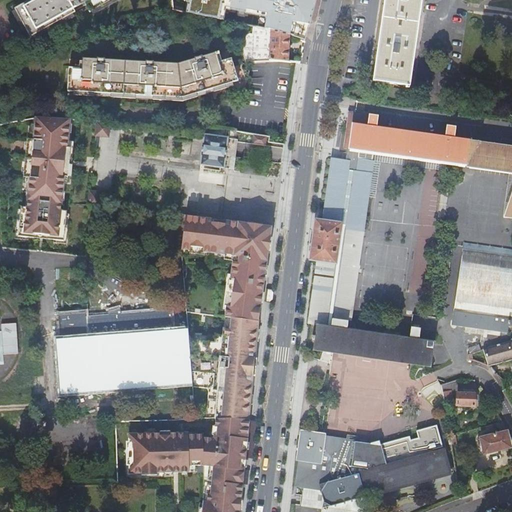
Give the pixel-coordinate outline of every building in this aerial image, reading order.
[(33,0),(16,10),(31,38),(77,13),(75,10),(85,4),(91,14),(115,0),(33,0)] [(291,36),(305,39),(316,1),(316,0),(186,0),(185,11),(255,26),(272,30),(291,36)] [(374,82),(406,86),(406,89),(410,89),(410,87),(419,24),(422,0),(384,0),(384,5),(383,13),(383,18),(382,23),(380,34),(379,47),(377,55),(374,82)] [(246,33),(244,50),(244,52),(247,63),(268,61),(269,60),(288,62),(291,36),(272,30),(255,26),(253,35),(246,33)] [(83,67),(69,67),(68,90),(182,98),(239,81),(233,59),(219,63),(218,56),(220,55),(220,52),(203,57),(202,55),(199,57),(195,57),(196,60),(179,64),(154,63),(154,61),(150,61),(146,60),(146,62),(105,60),(106,58),(102,58),(97,57),(97,60),(84,59),(83,67)] [(276,64),(250,66),(234,93),(234,125),(284,133),(292,66),(276,64)] [(504,189),(493,220),(510,221),(511,219),(511,147),(447,138),(447,128),(439,126),(437,137),(372,128),(369,127),(370,116),(361,115),(359,125),(343,123),(340,150),(344,151),(343,158),(326,158),(319,221),(307,220),(299,262),(312,264),(304,324),(308,325),(348,330),(349,321),(358,268),(373,161),(359,159),(360,152),(509,176),(504,189)] [(37,116),(36,117),(35,125),(34,140),(30,139),(26,178),(30,178),(27,208),(24,207),(21,207),(21,209),(18,236),(28,237),(54,240),(64,241),(65,224),(67,212),(64,211),(61,211),(64,177),(68,177),(71,148),(67,148),(70,119),(37,116)] [(70,184),(74,143),(70,142),(73,119),(70,119),(67,148),(71,148),(68,177),(64,177),(61,211),(64,211),(66,184),(70,184)] [(110,122),(97,121),(96,136),(102,136),(109,130),(110,122)] [(35,125),(32,125),(31,133),(28,133),(23,184),(27,184),(24,207),(27,208),(30,178),(26,178),(30,139),(34,140),(35,125)] [(255,133),(254,142),(269,143),(270,135),(255,133)] [(228,139),(205,135),(204,145),(203,145),(202,156),(201,166),(224,169),(225,161),(226,160),(228,149),(227,149),(228,139)] [(96,192),(90,192),(89,207),(101,208),(102,199),(96,192)] [(21,209),(18,209),(15,239),(28,240),(28,237),(18,236),(21,209)] [(270,230),(193,218),(190,254),(231,261),(226,316),(262,321),(270,230)] [(64,241),(54,240),(53,243),(66,244),(68,225),(65,224),(64,241)] [(449,326),(505,333),(507,325),(511,325),(511,249),(462,243),(460,246),(451,311),(449,326)] [(191,339),(191,332),(175,333),(174,311),(173,311),(173,312),(148,314),(124,316),(122,311),(122,310),(122,309),(111,313),(111,314),(112,314),(112,317),(88,318),(88,315),(89,314),(89,313),(61,316),(61,317),(62,317),(64,341),(59,342),(63,393),(195,383),(194,372),(191,339)] [(232,318),(224,317),(223,328),(231,329),(232,318)] [(186,473),(188,473),(188,466),(196,466),(202,466),(212,467),(210,496),(207,496),(206,502),(202,502),(202,503),(201,511),(238,511),(248,420),(247,420),(257,322),(232,318),(231,329),(223,328),(222,335),(222,342),(214,341),(208,340),(196,339),(191,339),(194,372),(218,375),(214,420),(213,427),(216,428),(215,439),(210,439),(202,438),(202,435),(193,435),(187,435),(187,433),(168,434),(168,436),(158,436),(158,434),(151,434),(143,434),(127,435),(128,450),(131,450),(131,459),(128,459),(128,474),(141,474),(141,476),(156,476),(156,474),(163,473),(172,473),(181,473),(183,473),(186,473)] [(403,338),(348,330),(308,325),(306,337),(301,338),(300,343),(305,343),(303,353),(328,356),(330,356),(424,369),(427,343),(412,341),(413,329),(404,328),(403,338)] [(222,335),(215,334),(214,341),(222,342),(222,335)] [(468,346),(469,353),(480,351),(478,344),(468,346)] [(511,344),(479,353),(483,367),(511,360),(511,344)] [(218,375),(194,372),(195,383),(196,388),(208,390),(206,420),(214,420),(218,375)] [(447,391),(436,390),(436,400),(447,400),(447,391)] [(451,393),(450,408),(471,409),(472,394),(451,393)] [(377,445),(370,444),(316,433),(295,430),(291,461),(288,487),(300,488),(315,491),(318,504),(363,495),(368,494),(369,496),(452,474),(434,426),(413,432),(414,438),(408,440),(406,437),(377,445)] [(477,457),(506,450),(502,431),(472,438),(477,457)] [(131,459),(131,450),(128,450),(125,450),(125,476),(141,476),(141,474),(128,474),(128,459),(131,459)] [(212,467),(202,466),(202,502),(206,502),(207,496),(210,496),(212,467)] [(315,491),(300,488),(297,508),(317,510),(317,511),(361,511),(363,495),(318,504),(315,491)]
